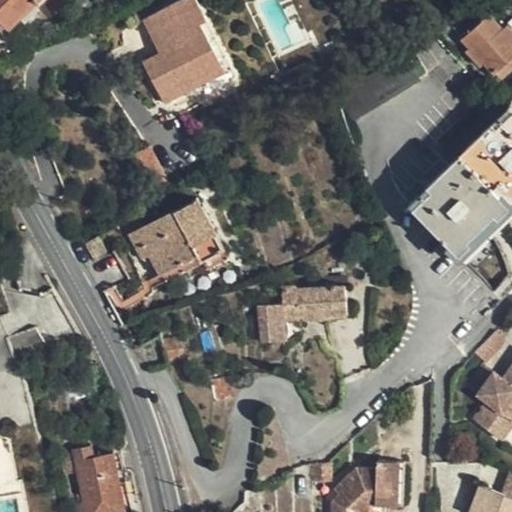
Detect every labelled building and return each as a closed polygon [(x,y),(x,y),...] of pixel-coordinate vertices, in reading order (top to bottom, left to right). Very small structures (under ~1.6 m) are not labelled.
[(0,0),(0,15),(12,27),(36,0),(0,0)] [(200,0),(177,0),(142,19),(159,52),(144,61),(170,109),(230,77),(202,23),(210,18),(200,0)] [(507,80),(511,75),(511,19),(502,29),(490,17),(469,37),(477,47),(472,51),(485,66),(491,62),(507,80)] [(210,18),(202,23),(230,77),(239,72),(210,18)] [(353,118),(419,77),(404,52),(339,94),(353,118)] [(511,101),(493,119),(498,125),(511,109),(511,101)] [(499,214),(511,202),(511,109),(498,125),(493,119),(429,184),(432,188),(414,206),(451,244),(460,253),(473,241),(469,238),(496,211),(499,214)] [(154,145),(154,143),(136,154),(145,173),(163,162),(154,145)] [(410,202),(414,206),(432,188),(429,184),(410,202)] [(198,252),(203,259),(208,267),(230,255),(198,196),(130,233),(139,249),(146,245),(150,253),(162,273),(198,252)] [(511,209),(511,202),(499,214),(496,211),(469,238),(473,241),(460,253),(451,244),(447,247),(460,260),(511,209)] [(87,242),(97,259),(109,253),(100,235),(87,242)] [(144,257),(150,253),(146,245),(139,249),(144,257)] [(166,279),(203,259),(198,252),(162,273),(166,279)] [(298,287),(298,283),(282,285),(285,317),(348,312),(346,284),(298,287)] [(44,342),(35,328),(10,338),(15,353),(44,342)] [(506,338),(497,330),(477,350),(485,360),(506,338)] [(162,338),(169,362),(186,358),(181,335),(162,338)] [(467,384),(479,392),(485,385),(495,370),(484,362),(467,384)] [(511,367),(505,377),(495,370),(485,385),(494,391),(488,400),(475,418),(503,438),(511,425),(511,367)] [(212,379),(212,380),(216,398),(234,395),(228,375),(212,379)] [(479,392),(488,400),(494,391),(485,385),(479,392)] [(74,447),(75,453),(79,470),(85,501),(86,511),(125,511),(114,452),(95,456),(92,444),(74,447)] [(65,472),(79,470),(75,453),(61,456),(65,472)] [(357,466),(350,473),(355,477),(342,492),(336,499),(334,511),(366,511),(374,503),(404,504),(408,460),(379,457),(378,468),(357,466)] [(327,463),(312,463),(313,479),(332,479),(332,463),(327,463)] [(483,483),(472,511),(511,511),(511,469),(504,491),(483,483)] [(337,487),(342,492),(355,477),(350,473),(337,487)] [(76,511),(86,511),(85,501),(75,503),(76,511)]
